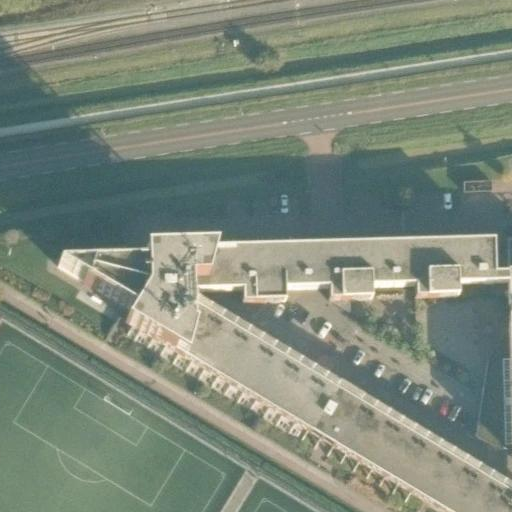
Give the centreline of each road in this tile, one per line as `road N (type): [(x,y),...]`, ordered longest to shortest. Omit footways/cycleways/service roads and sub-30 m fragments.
road 1 (secondary): [(0,171),(312,121)]
road 2 (residential): [(511,477),(272,331)]
road 3 (secondary): [(312,121),(511,92)]
